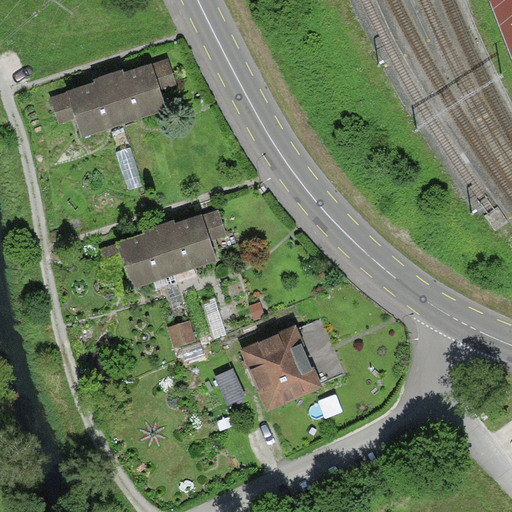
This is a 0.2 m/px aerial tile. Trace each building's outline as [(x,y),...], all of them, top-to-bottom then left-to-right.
[(108,73),(124,124),(169,109),(162,89),(178,84),(169,57),(125,72),(124,68),(108,73)] [(83,137),(124,124),(108,73),(95,78),(96,83),(51,97),(60,122),(76,118),(83,137)] [(158,224),(174,274),(218,261),(211,240),(227,235),(218,208),(176,221),(175,219),(158,224)] [(135,286),(174,274),(158,224),(144,229),(145,233),(102,246),(110,272),(129,266),(135,286)] [(190,322),(170,328),(176,345),(196,339),(190,322)] [(324,388),(298,325),(239,349),(265,412),(324,388)] [(234,370),(218,377),(230,404),(245,397),(234,370)]
